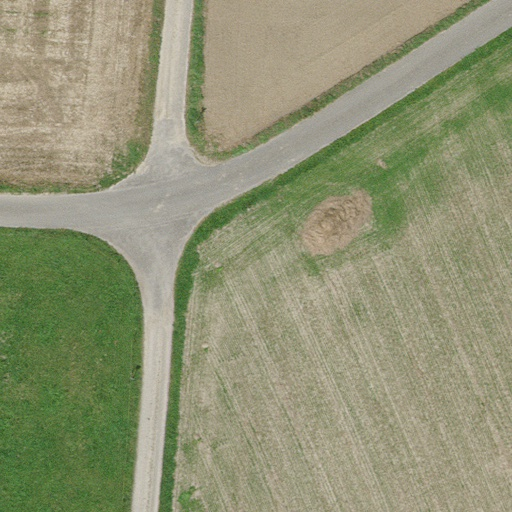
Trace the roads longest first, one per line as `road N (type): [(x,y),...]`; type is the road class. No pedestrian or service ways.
road 1 (track): [(511,2),(406,71),(151,213),(0,201)]
road 2 (track): [(179,0),(125,511)]
